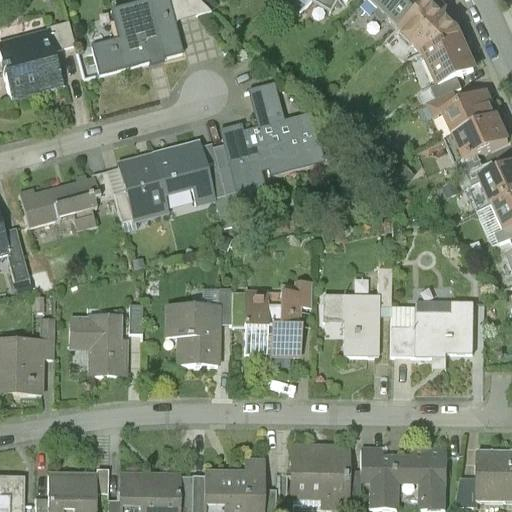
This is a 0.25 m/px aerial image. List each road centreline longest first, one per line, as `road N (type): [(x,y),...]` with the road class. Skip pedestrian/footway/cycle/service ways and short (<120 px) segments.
road 1 (residential): [(0,434),(174,412),(477,414),(499,407)]
road 2 (residential): [(0,166),(181,113),(201,93)]
